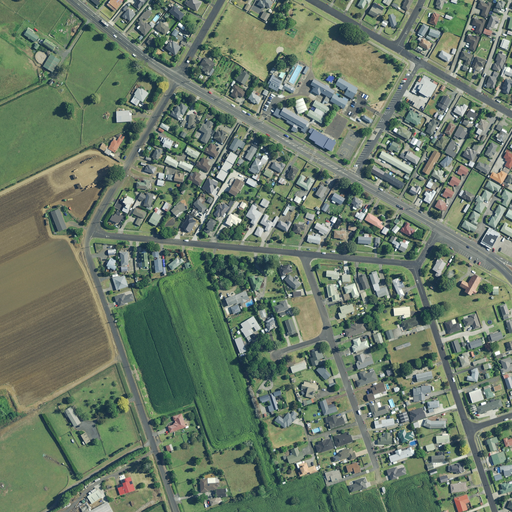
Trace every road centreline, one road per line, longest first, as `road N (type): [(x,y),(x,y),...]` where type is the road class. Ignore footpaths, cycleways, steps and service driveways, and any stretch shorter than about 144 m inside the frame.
road 1 (residential): [(175,511),(87,254),(91,228)]
road 2 (residential): [(91,228),(301,253)]
road 3 (secondary): [(354,179),(176,78)]
road 4 (residential): [(412,264),(467,430)]
road 5 (residential): [(91,228),(176,78)]
road 6 (residential): [(329,334),(376,469)]
road 7 (residential): [(419,62),(354,179)]
road 8 (secondary): [(176,78),(73,0)]
